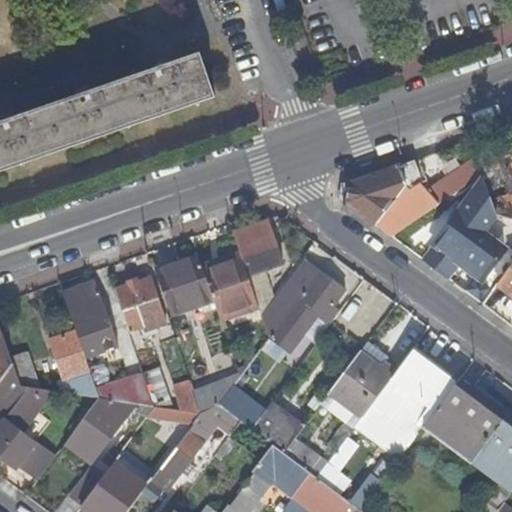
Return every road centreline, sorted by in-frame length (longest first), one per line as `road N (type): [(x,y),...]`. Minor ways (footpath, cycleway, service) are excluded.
road 1 (tertiary): [(0,258),(300,153)]
road 2 (residential): [(511,358),(322,217),(306,195),(300,153)]
road 3 (tertiary): [(300,153),(511,79)]
road 4 (residential): [(300,153),(294,106),(249,0)]
